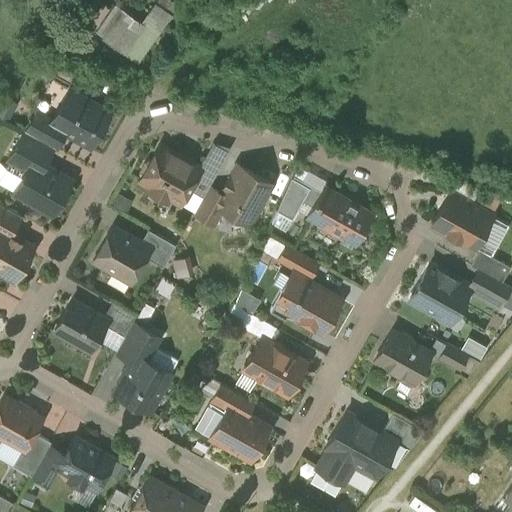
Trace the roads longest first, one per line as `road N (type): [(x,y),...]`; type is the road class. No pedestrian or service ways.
road 1 (residential): [(5,359),(235,490),(266,489),(408,247),(394,183),(376,168),(157,118),(135,122),(121,142)]
road 2 (residential): [(121,142),(5,359)]
